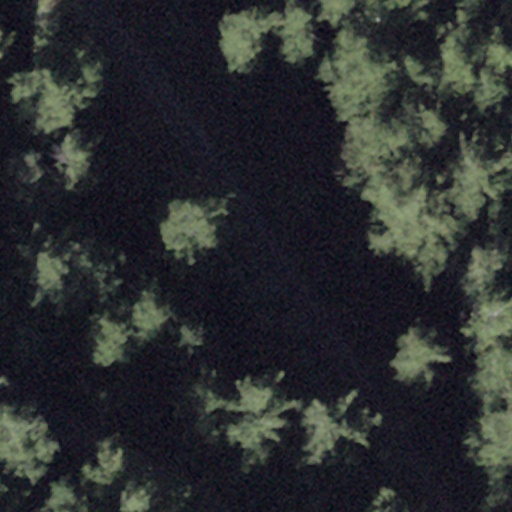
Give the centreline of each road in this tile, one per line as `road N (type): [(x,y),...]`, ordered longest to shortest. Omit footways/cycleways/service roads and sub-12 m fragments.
road 1 (track): [(86,0),(142,70),(441,511)]
road 2 (track): [(202,511),(0,388)]
